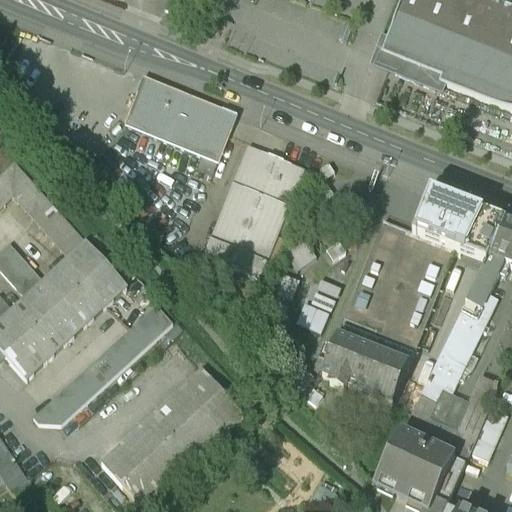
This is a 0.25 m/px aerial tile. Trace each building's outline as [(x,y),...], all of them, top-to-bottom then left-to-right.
[(194,0),(168,0),(167,4),(189,12),(194,0)] [(511,11),(483,0),(403,0),(381,56),(387,59),(441,80),(438,86),(511,114),(511,11)] [(234,118),(143,82),(140,91),(130,116),(130,115),(128,119),(124,127),(216,164),(234,118)] [(303,171),(247,149),(202,260),(258,282),(303,171)] [(86,247),(14,168),(0,181),(0,203),(5,209),(13,202),(68,263),(86,247)] [(492,222),(428,195),(411,236),(453,254),(474,262),(486,267),(503,226),(492,222)] [(396,230),(382,225),(335,340),(336,340),(407,369),(453,254),(411,236),(396,230)] [(511,230),(503,226),(486,267),(465,305),(479,312),(488,295),(501,270),(500,269),(501,264),(511,268),(511,230)] [(10,315),(0,323),(0,355),(26,384),(127,292),(86,247),(68,263),(43,285),(9,249),(0,257),(0,275),(24,302),(10,315)] [(274,273),(270,294),(291,298),(295,278),(274,273)] [(479,312),(465,305),(404,427),(455,452),(467,458),(471,451),(491,407),(501,385),(477,374),(451,429),(446,427),(428,418),(441,390),(450,395),(497,300),(488,295),(479,312)] [(0,323),(10,315),(0,303),(0,323)] [(322,332),(328,312),(301,305),(296,325),(322,332)] [(173,329),(156,311),(33,421),(38,427),(61,429),(173,329)] [(407,369),(336,340),(321,377),(330,381),(326,391),(340,396),(344,386),(365,395),(361,404),(375,410),(379,400),(392,406),(407,369)] [(202,375),(101,467),(141,511),(142,511),(243,421),(202,375)] [(507,415),(491,407),(471,451),(488,458),(507,415)] [(455,452),(404,427),(374,486),(422,508),(428,511),(433,500),(455,452)] [(0,441),(0,477),(12,495),(14,493),(25,510),(40,500),(0,441)] [(433,500),(428,511),(422,508),(420,511),(443,511),(446,506),(433,500)]
